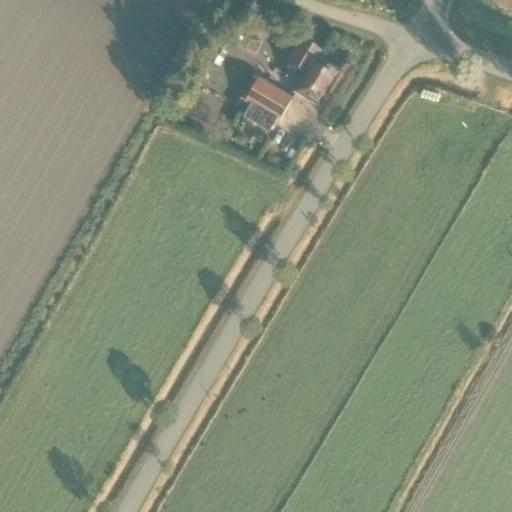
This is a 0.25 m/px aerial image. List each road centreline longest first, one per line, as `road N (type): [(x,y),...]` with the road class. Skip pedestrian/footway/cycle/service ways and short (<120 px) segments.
road 1 (unclassified): [(129,511),(411,44)]
road 2 (unclassified): [(411,44),(286,0)]
